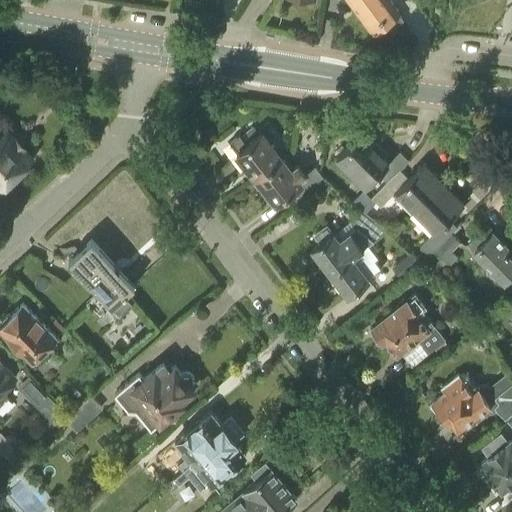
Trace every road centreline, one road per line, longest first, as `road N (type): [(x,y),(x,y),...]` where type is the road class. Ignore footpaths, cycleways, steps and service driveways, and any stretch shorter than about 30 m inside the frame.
road 1 (residential): [(431,511),(131,134)]
road 2 (secondary): [(511,104),(139,50)]
road 3 (residential): [(0,260),(131,134)]
road 4 (secondary): [(139,50),(0,27)]
road 5 (unknown): [(405,88),(432,45),(454,31),(511,33)]
